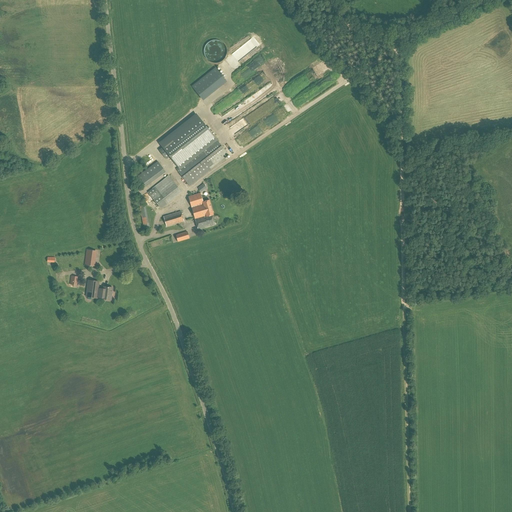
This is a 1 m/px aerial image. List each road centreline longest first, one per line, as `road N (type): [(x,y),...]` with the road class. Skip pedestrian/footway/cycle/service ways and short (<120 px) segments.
road 1 (track): [(137,243),(230,159),(398,41),(409,511)]
road 2 (unclassified): [(231,511),(179,330),(137,243),(104,0)]
road 3 (track): [(484,0),(398,41),(359,34),(331,0)]
road 4 (track): [(399,146),(501,289)]
